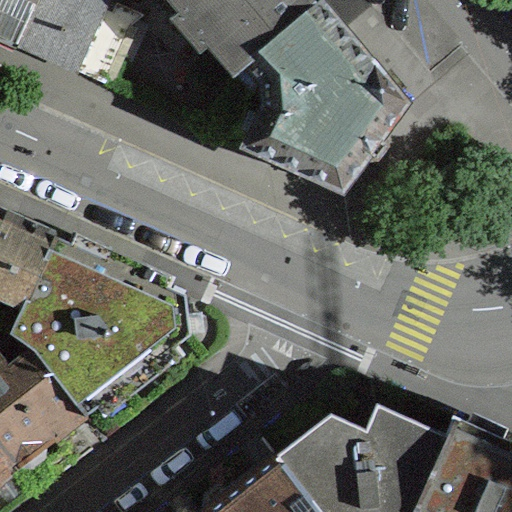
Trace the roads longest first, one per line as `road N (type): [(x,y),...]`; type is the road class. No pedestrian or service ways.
road 1 (residential): [(328,277),(0,130)]
road 2 (residential): [(66,511),(299,331),(328,277)]
road 3 (residential): [(511,303),(418,311),(328,277)]
